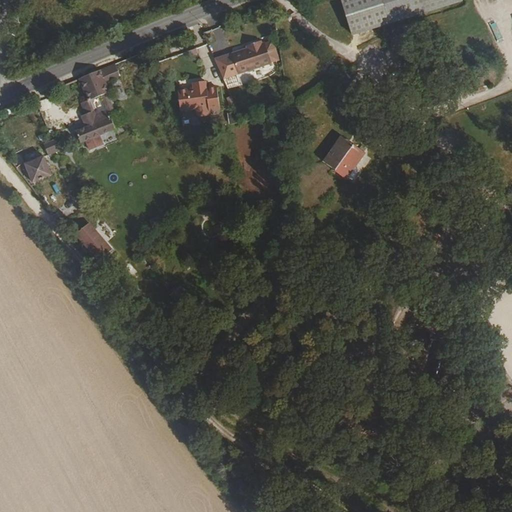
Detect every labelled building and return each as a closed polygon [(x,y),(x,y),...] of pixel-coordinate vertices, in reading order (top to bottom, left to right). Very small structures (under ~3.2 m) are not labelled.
[(458,3),(457,0),(378,0),(386,26),(458,3)] [(269,51),(262,30),(259,31),(258,28),(244,33),(245,36),(229,41),(235,61),(269,51)] [(108,82),(119,79),(115,64),(103,68),(108,82)] [(103,68),(99,70),(104,83),(108,82),(103,68)] [(81,100),(84,112),(80,114),(84,125),(76,129),(80,141),(115,127),(111,112),(113,112),(104,83),(99,70),(79,77),(86,98),(81,100)] [(190,73),(191,78),(192,81),(185,82),(185,80),(177,82),(176,85),(181,101),(194,98),(208,95),(209,100),(219,98),(215,75),(204,77),(203,70),(190,73)] [(345,72),(334,84),(340,89),(350,77),(345,72)] [(347,105),(364,93),(359,86),(360,86),(354,78),(337,91),(347,105)] [(209,102),(209,100),(208,95),(194,98),(196,105),(208,104),(209,102)] [(231,125),(240,124),(239,115),(231,115),(231,125)] [(345,174),(352,164),(361,151),(339,135),(321,160),(343,176),(345,174)] [(54,139),(42,143),(47,155),(59,151),(54,139)] [(24,165),(30,184),(50,176),(43,157),(24,165)] [(356,168),(352,164),(345,174),(349,178),(356,168)] [(111,249),(89,224),(73,237),(94,261),(111,249)]
